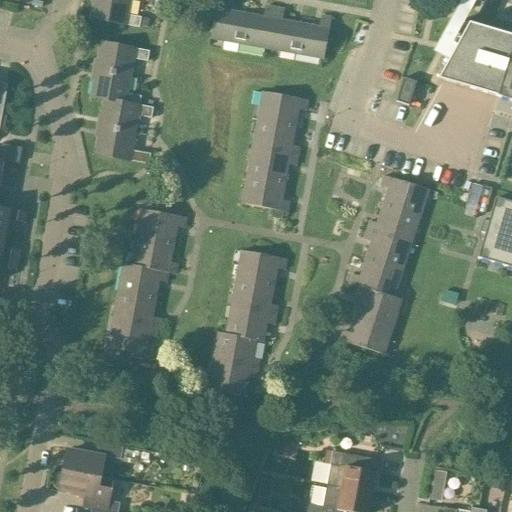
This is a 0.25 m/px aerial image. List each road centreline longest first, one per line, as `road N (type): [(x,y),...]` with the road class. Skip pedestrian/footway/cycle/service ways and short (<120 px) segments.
road 1 (residential): [(25,511),(57,349),(38,315),(65,174),(62,136),(33,50)]
road 2 (residential): [(385,0),(348,120),(435,154),(448,108)]
